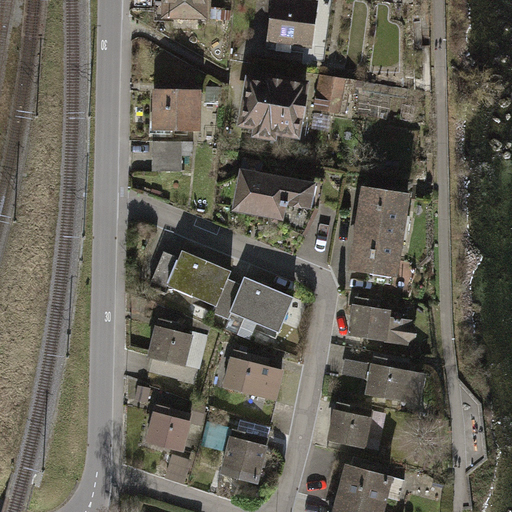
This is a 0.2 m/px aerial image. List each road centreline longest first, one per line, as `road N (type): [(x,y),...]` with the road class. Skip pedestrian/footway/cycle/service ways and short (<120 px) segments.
road 1 (residential): [(279,511),(305,420),(328,284),(107,200)]
road 2 (unclassified): [(98,473),(107,200)]
road 3 (unclassified): [(107,200),(112,0)]
road 4 (residential): [(98,473),(227,511)]
